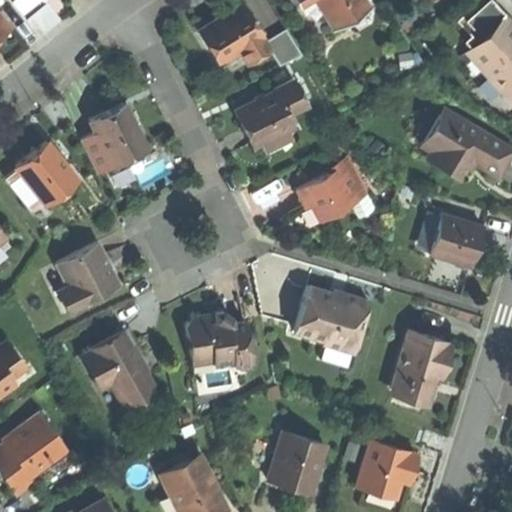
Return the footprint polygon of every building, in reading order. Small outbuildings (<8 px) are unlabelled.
[(239,0),(221,11),(203,22),(221,53),(238,44),(259,31),(240,0),(239,0)] [(294,0),(295,2),(298,0),(314,0),(330,25),(368,2),(366,0),(294,0)] [(465,50),(511,101),(511,23),(504,15),(465,50)] [(214,58),(221,53),(203,22),(195,26),(214,58)] [(262,37),(259,31),(238,44),(245,57),(268,47),(278,63),(299,51),(283,24),(262,37)] [(271,84),(273,87),(275,86),(285,108),(304,99),(293,74),(271,84)] [(273,87),(233,105),(242,124),(250,141),(259,137),(285,126),(292,122),(285,108),(275,86),(273,87)] [(88,114),(110,160),(143,144),(131,120),(120,98),(88,114)] [(503,162),(511,148),(441,106),(419,141),(430,148),(439,153),(434,162),(457,176),(466,162),(474,161),(496,174),(503,162)] [(288,133),(285,126),(259,137),(263,145),(288,133)] [(14,163),(45,200),(74,176),(43,139),(28,152),(14,163)] [(425,156),(434,162),(439,153),(430,148),(425,156)] [(349,157),(292,186),(299,200),(307,196),(311,205),(317,216),(350,199),(366,191),(349,157)] [(374,207),(366,191),(350,199),(358,215),(374,207)] [(417,246),(457,257),(462,240),(468,219),(427,208),(417,246)] [(97,241),(56,261),(66,283),(75,301),(85,296),(116,282),(106,260),(97,241)] [(341,292),(304,281),(301,291),(298,302),(300,303),(292,328),(351,346),(366,298),(342,290),(341,292)] [(87,300),(85,296),(75,301),(66,283),(56,288),(66,310),(87,300)] [(189,322),(185,322),(190,356),(214,353),(215,359),(234,356),(235,360),(241,364),(248,363),(251,355),(246,320),(233,322),(232,316),(223,311),(208,313),(193,315),(189,322)] [(127,325),(77,353),(97,389),(108,383),(120,403),(153,385),(143,368),(149,364),(137,342),(127,325)] [(440,352),(402,341),(390,383),(428,394),(431,385),(434,375),(440,373),(444,357),(439,356),(440,352)] [(0,386),(11,379),(0,363),(0,386)] [(438,379),(440,373),(434,375),(431,385),(436,386),(438,379)] [(108,410),(120,403),(108,383),(97,389),(108,410)] [(0,474),(11,490),(30,477),(25,469),(62,443),(38,410),(7,431),(12,437),(0,445),(0,474)] [(293,477),(313,483),(329,430),(286,417),(270,469),(293,477)] [(416,452),(368,438),(355,483),(393,494),(398,478),(401,466),(411,469),(416,452)] [(160,471),(179,511),(207,511),(224,504),(214,482),(210,484),(201,465),(204,463),(199,452),(160,471)] [(214,482),(204,463),(201,465),(210,484),(214,482)] [(410,474),(411,469),(401,466),(398,478),(408,481),(410,474)] [(73,511),(106,511),(98,498),(73,511)]
